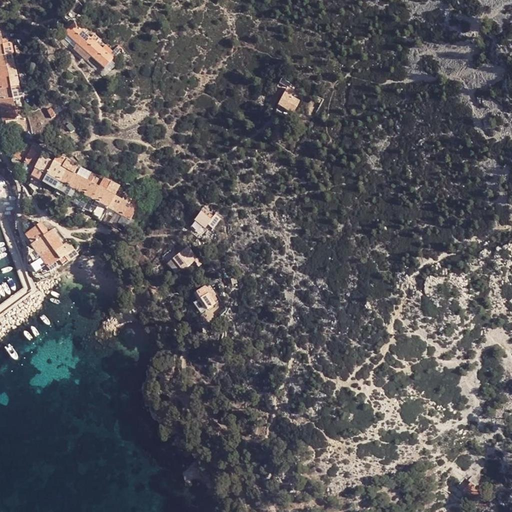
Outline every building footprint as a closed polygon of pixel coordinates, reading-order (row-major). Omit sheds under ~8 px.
[(9,40),(8,30),(1,31),(2,41),(9,40)] [(70,36),(77,43),(83,36),(76,30),(70,36)] [(90,43),(83,36),(77,43),(75,44),(82,51),(90,43)] [(10,42),(2,44),(5,55),(6,65),(14,64),(10,42)] [(82,51),(89,58),(97,49),(90,43),(82,51)] [(71,48),(78,55),(82,51),(75,44),(71,48)] [(97,49),(89,58),(103,71),(110,62),(97,49)] [(78,55),(85,62),(89,58),(82,51),(78,55)] [(98,75),(103,71),(89,58),(85,62),(98,75)] [(6,65),(9,77),(16,75),(14,64),(6,65)] [(0,66),(0,78),(9,77),(6,65),(0,66)] [(9,77),(11,87),(18,86),(16,75),(9,77)] [(0,78),(0,88),(11,87),(9,77),(0,78)] [(0,88),(0,99),(13,98),(11,87),(0,88)] [(296,111),(299,102),(287,95),(282,104),(296,111)] [(0,99),(0,107),(1,111),(15,108),(13,98),(0,99)] [(1,111),(3,122),(5,122),(17,120),(15,108),(1,111)] [(23,108),(15,108),(17,120),(25,119),(23,108)] [(5,122),(6,128),(26,125),(25,119),(17,120),(5,122)] [(31,152),(20,146),(16,145),(11,154),(15,155),(13,159),(24,164),(31,152)] [(32,148),(31,152),(24,164),(35,170),(41,157),(43,153),(32,148)] [(41,157),(35,170),(46,176),(53,164),(41,157)] [(57,157),(53,164),(64,170),(68,162),(57,157)] [(79,167),(68,162),(64,170),(66,171),(75,175),(79,167)] [(53,164),(46,176),(59,183),(66,171),(64,170),(53,164)] [(79,167),(75,175),(82,180),(87,182),(92,174),(79,167)] [(66,171),(59,183),(67,188),(75,175),(66,171)] [(92,174),(87,182),(90,183),(92,185),(95,179),(96,176),(92,174)] [(75,175),(67,188),(75,192),(82,180),(75,175)] [(98,188),(101,183),(95,179),(92,185),(98,188)] [(75,192),(83,196),(90,183),(87,182),(82,180),(75,192)] [(98,188),(91,201),(99,205),(107,192),(115,197),(119,189),(102,180),(101,183),(98,188)] [(91,201),(98,188),(92,185),(90,183),(83,196),(91,201)] [(107,192),(99,205),(108,210),(115,197),(107,192)] [(124,196),(122,201),(115,214),(122,217),(129,204),(131,200),(132,199),(124,196)] [(122,201),(115,197),(108,210),(115,214),(122,201)] [(131,200),(129,204),(138,209),(140,205),(131,200)] [(122,217),(131,222),(138,209),(129,204),(122,217)] [(202,213),(196,222),(206,229),(207,227),(212,219),(202,213)] [(191,228),(201,235),(206,229),(196,222),(191,228)] [(24,236),(31,245),(44,236),(37,227),(31,231),(24,236)] [(31,246),(39,258),(53,248),(61,259),(73,249),(68,241),(62,246),(50,231),(44,236),(31,245),(31,246)] [(39,258),(48,270),(56,263),(61,259),(53,248),(39,258)] [(198,260),(189,249),(176,260),(185,271),(198,260)] [(56,263),(48,270),(51,273),(59,267),(56,263)] [(208,287),(205,289),(215,303),(217,301),(208,287)] [(205,289),(198,294),(208,311),(216,305),(205,289)] [(471,482),(458,497),(464,502),(477,488),(471,482)]
